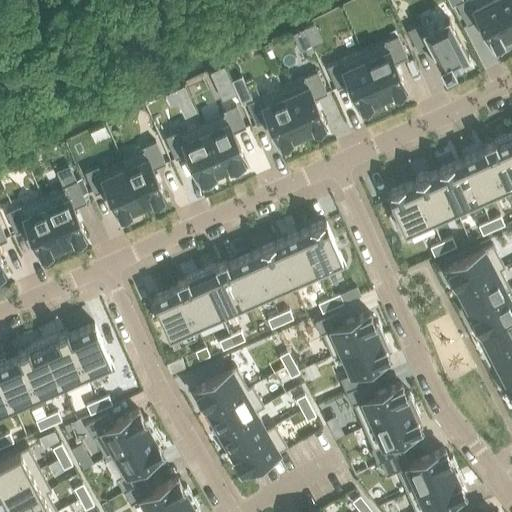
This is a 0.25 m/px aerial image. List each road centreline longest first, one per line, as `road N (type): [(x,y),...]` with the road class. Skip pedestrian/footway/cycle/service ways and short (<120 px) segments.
road 1 (residential): [(337,169),(440,397),(511,492)]
road 2 (residential): [(104,271),(229,511)]
road 3 (residential): [(337,169),(104,271)]
road 4 (residential): [(511,83),(337,169)]
